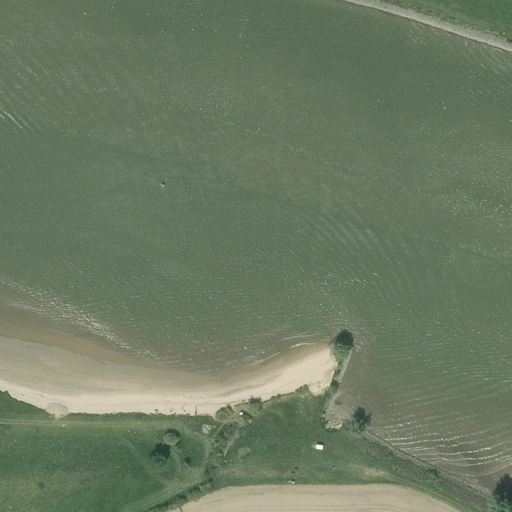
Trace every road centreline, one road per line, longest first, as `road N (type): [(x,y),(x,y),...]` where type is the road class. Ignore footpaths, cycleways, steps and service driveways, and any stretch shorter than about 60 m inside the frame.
road 1 (track): [(205,475),(381,473),(473,511)]
road 2 (track): [(168,424),(0,421)]
